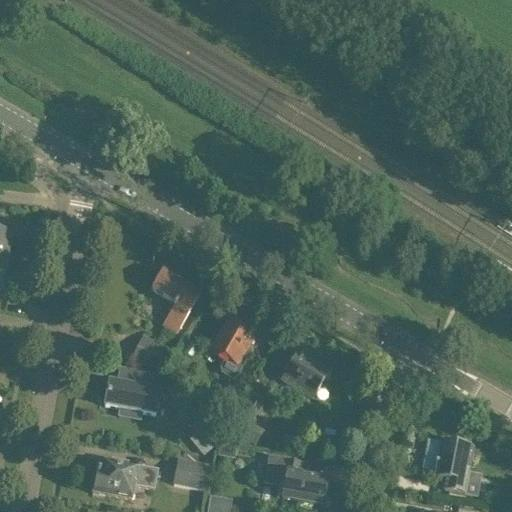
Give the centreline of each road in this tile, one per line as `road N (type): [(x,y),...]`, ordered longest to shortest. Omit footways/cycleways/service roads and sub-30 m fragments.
road 1 (unclassified): [(401,345),(92,166)]
road 2 (residential): [(24,511),(85,205)]
road 3 (unclassified): [(511,124),(286,0)]
road 4 (residential): [(373,511),(401,345)]
road 5 (unclassified): [(511,409),(401,345)]
